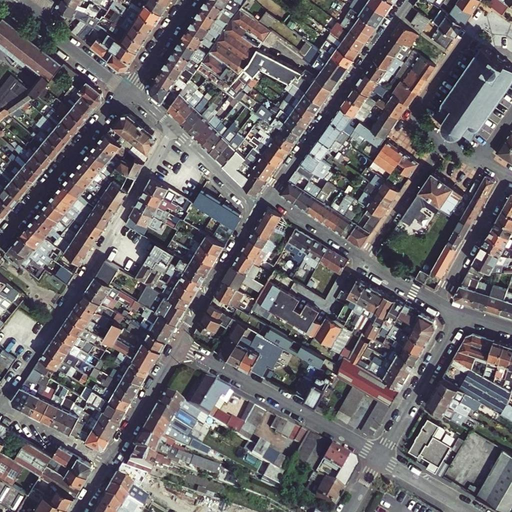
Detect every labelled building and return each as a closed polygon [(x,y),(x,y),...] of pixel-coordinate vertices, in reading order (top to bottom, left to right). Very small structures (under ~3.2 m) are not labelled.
[(97,24),(101,18),(71,0),(61,0),(58,5),(75,16),(77,12),(89,20),(97,24)] [(94,5),(96,2),(92,0),(71,0),(101,18),(104,15),(105,16),(107,13),(94,5)] [(92,0),(96,2),(109,10),(111,7),(112,5),(105,1),(105,0),(92,0)] [(151,32),(158,22),(131,5),(129,8),(117,0),(115,0),(112,5),(111,7),(117,10),(125,15),(151,32)] [(158,22),(164,12),(144,0),(131,0),(134,1),(131,5),(158,22)] [(144,0),(164,12),(170,2),(166,0),(144,0)] [(229,25),(236,15),(224,7),(214,0),(207,0),(203,7),(229,25)] [(243,5),(236,0),(214,0),(224,7),(236,15),(240,9),(243,5)] [(385,15),(386,14),(368,1),(368,2),(367,4),(361,0),(357,0),(352,8),(377,26),(385,15)] [(386,14),(394,3),(389,0),(366,0),(368,1),(386,14)] [(465,24),(473,12),(456,0),(430,0),(442,8),(465,24)] [(456,0),(473,12),(481,0),(456,0)] [(510,4),(511,5),(511,0),(492,0),(489,4),(503,14),(510,4)] [(225,30),(229,25),(203,7),(196,17),(211,27),(222,34),(225,30)] [(372,34),(377,26),(352,8),(346,16),(349,17),(372,34)] [(432,38),(448,49),(465,24),(442,8),(433,21),(432,23),(429,20),(426,25),(436,32),(432,38)] [(251,48),(249,47),(254,39),(262,44),(264,41),(256,36),(260,31),(264,34),(265,33),(268,35),(271,31),(258,22),(240,9),(236,15),(229,25),(225,30),(222,34),(217,42),(215,44),(212,49),(208,54),(204,60),(201,64),(198,69),(203,73),(208,77),(216,83),(224,89),(226,90),(237,76),(231,73),(242,58),(244,59),(251,48)] [(145,41),(151,32),(125,15),(117,10),(114,15),(118,18),(115,22),(118,24),(145,41)] [(429,20),(430,18),(419,11),(411,24),(421,31),(426,25),(429,20)] [(87,23),(89,20),(77,12),(75,16),(82,20),(87,23)] [(54,77),(65,63),(5,16),(0,21),(0,37),(16,50),(10,58),(23,68),(29,60),(45,72),(32,89),(29,87),(28,89),(19,95),(16,92),(22,83),(17,80),(0,102),(0,122),(5,119),(22,107),(37,95),(42,92),(45,88),(54,77)] [(217,42),(222,34),(211,27),(196,17),(190,27),(211,42),(212,39),(217,42)] [(367,42),(372,34),(349,17),(345,22),(343,21),(341,23),(350,30),(367,42)] [(73,31),(78,35),(88,23),(87,23),(82,20),(73,31)] [(338,21),(336,23),(342,28),(349,32),(350,30),(341,23),(338,21)] [(392,34),(409,47),(418,34),(401,22),(392,34)] [(96,35),(92,32),(95,27),(88,23),(78,35),(93,45),(98,37),(134,60),(139,51),(123,40),(112,33),(102,26),(96,35)] [(359,52),(367,42),(350,30),(349,32),(342,28),(336,23),(330,31),(332,32),(337,36),(359,52)] [(139,51),(145,41),(118,24),(115,30),(125,36),(123,40),(139,51)] [(215,44),(211,42),(190,27),(183,38),(198,48),(202,42),(212,49),(215,44)] [(123,40),(125,36),(115,30),(112,33),(123,40)] [(256,36),(264,41),(268,35),(265,33),(264,34),(260,31),(256,36)] [(354,60),(359,52),(337,36),(332,32),(328,40),(329,41),(329,42),(354,60)] [(383,46),(402,60),(410,47),(409,47),(392,34),(383,46)] [(129,67),(134,60),(98,37),(93,45),(122,69),(128,68),(129,67)] [(204,60),(208,54),(198,48),(183,38),(177,48),(191,58),(195,53),(204,60)] [(300,77),(303,72),(259,48),(262,44),(254,39),(249,47),(251,48),(244,59),(242,58),(231,73),(237,76),(226,90),(231,94),(236,97),(242,90),(247,85),(252,78),(259,71),(262,67),(276,75),(292,83),(297,75),(300,77)] [(348,67),(354,60),(329,42),(329,41),(328,40),(327,39),(321,47),(348,67)] [(338,82),(343,74),(318,56),(322,52),(319,50),(315,47),(313,45),(305,56),(303,58),(321,71),(329,77),(330,76),(338,82)] [(461,136),(464,134),(472,139),(511,82),(511,65),(508,62),(509,60),(497,53),(496,54),(483,45),(435,115),(444,122),(444,125),(445,129),(447,132),(450,135),(454,136),(457,136),(461,136)] [(374,59),(393,73),(403,60),(402,60),(383,46),(374,59)] [(343,74),(348,67),(321,47),(319,50),(322,52),(318,56),(343,74)] [(201,64),(191,58),(177,48),(171,58),(194,74),(198,69),(201,64)] [(427,79),(436,66),(414,50),(405,63),(427,79)] [(189,81),(194,74),(171,58),(164,68),(187,84),(189,81)] [(384,87),(393,73),(374,59),(364,73),(384,87)] [(419,91),(427,79),(405,63),(397,76),(419,91)] [(183,89),(187,84),(164,68),(158,77),(172,87),(175,83),(183,89)] [(333,89),(338,82),(330,76),(329,77),(321,71),(316,78),(333,89)] [(384,94),(388,89),(385,87),(384,87),(364,73),(355,86),(374,99),(380,91),(384,94)] [(322,105),(327,97),(311,85),(300,77),(297,75),(292,83),(296,86),(306,93),(322,105)] [(410,104),(419,91),(397,76),(388,89),(410,104)] [(74,83),(78,86),(99,104),(104,98),(103,92),(83,77),(79,82),(76,80),(74,83)] [(176,99),(180,93),(172,87),(158,77),(152,87),(153,93),(164,101),(169,93),(176,99)] [(203,84),(211,90),(216,83),(208,77),(203,84)] [(327,97),(333,89),(316,78),(311,85),(327,97)] [(168,110),(176,118),(189,101),(195,94),(199,89),(189,81),(187,84),(183,89),(180,93),(176,99),(171,107),(168,110)] [(71,95),(73,97),(92,112),(99,104),(78,86),(71,95)] [(317,112),(322,105),(306,93),(296,86),(291,93),(300,100),(317,112)] [(375,100),(374,99),(355,86),(348,97),(371,113),(374,110),(372,109),(377,101),(375,100)] [(37,95),(42,99),(49,91),(45,88),(42,92),(37,95)] [(405,111),(410,104),(388,89),(384,94),(391,99),(389,101),(405,111)] [(311,120),(317,112),(300,100),(291,93),(285,101),(289,104),(295,108),(311,120)] [(176,118),(182,124),(196,108),(193,105),(198,99),(195,97),(197,95),(195,94),(189,101),(176,118)] [(227,100),(235,106),(239,100),(236,97),(231,94),(227,100)] [(66,101),(64,103),(85,121),(92,112),(73,97),(68,103),(66,101)] [(182,124),(189,131),(203,115),(199,111),(208,100),(204,97),(196,108),(182,124)] [(369,117),(371,113),(348,97),(340,107),(353,115),(361,121),(365,114),(369,117)] [(401,118),(405,111),(389,101),(388,103),(381,98),(380,100),(379,102),(379,103),(385,107),(401,118)] [(235,106),(242,112),(247,106),(239,100),(235,106)] [(306,127),(311,120),(295,108),(289,104),(285,101),(280,108),(290,115),(306,127)] [(205,112),(209,116),(217,106),(213,102),(205,112)] [(64,103),(57,112),(78,129),(85,121),(64,103)] [(295,143),(301,134),(285,122),(270,111),(262,105),(258,110),(256,113),(259,115),(261,117),(265,120),(274,127),(295,143)] [(361,121),(353,115),(340,107),(331,121),(343,129),(350,135),(351,135),(356,129),(361,121)] [(378,118),(393,129),(401,118),(385,107),(378,118)] [(57,112),(50,120),(71,137),(78,129),(57,112)] [(254,122),(256,124),(261,117),(259,115),(256,113),(254,112),(249,118),(253,121),(254,122)] [(123,114),(108,131),(113,135),(117,131),(120,134),(117,138),(119,140),(137,118),(131,113),(123,114)] [(189,131),(196,138),(210,121),(203,115),(189,131)] [(301,134),(306,127),(290,115),(285,122),(301,134)] [(289,151),(295,143),(274,127),(265,120),(261,117),(255,125),(259,128),(260,129),(269,135),(289,151)] [(126,140),(132,145),(147,126),(137,118),(119,140),(123,143),(126,140)] [(386,139),(393,129),(378,118),(371,128),(372,129),(386,139)] [(71,137),(50,120),(43,129),(64,146),(71,137)] [(204,145),(217,128),(210,121),(196,138),(204,145)] [(218,159),(231,142),(237,134),(234,132),(238,126),(236,125),(238,123),(236,121),(229,129),(211,152),(218,159)] [(342,144),(343,145),(350,135),(343,129),(331,121),(318,138),(331,147),(337,151),(342,144)] [(362,143),(367,137),(372,129),(371,128),(364,123),(361,121),(356,129),(351,135),(362,143)] [(204,145),(211,152),(229,129),(226,126),(227,125),(225,122),(224,124),(222,122),(217,128),(204,145)] [(147,126),(132,145),(130,149),(131,150),(130,151),(138,157),(146,161),(157,140),(155,132),(147,126)] [(29,131),(36,137),(57,154),(64,146),(43,129),(43,128),(38,134),(31,128),(29,131)] [(284,158),(289,151),(269,135),(260,129),(258,133),(270,143),(268,146),(284,158)] [(381,146),(386,139),(372,129),(367,137),(381,146)] [(108,131),(101,140),(116,153),(121,148),(128,153),(130,151),(131,150),(130,149),(123,143),(119,140),(117,138),(113,135),(108,131)] [(218,159),(225,166),(238,149),(240,146),(245,139),(241,134),(238,132),(237,134),(231,142),(218,159)] [(57,154),(36,137),(32,143),(25,137),(22,140),(37,151),(50,163),(57,154)] [(279,166),(284,158),(268,146),(256,137),(252,141),(265,151),(262,154),(279,166)] [(310,150),(322,159),(331,147),(318,138),(310,150)] [(101,140),(94,148),(117,167),(118,166),(124,159),(116,153),(101,140)] [(375,160),(384,167),(398,147),(389,140),(375,160)] [(273,174),(279,166),(262,154),(246,141),(241,149),(247,154),(250,148),(254,152),(250,157),(273,174)] [(497,153),(511,163),(511,144),(506,141),(497,153)] [(391,171),(392,173),(406,153),(398,147),(384,167),(391,171)] [(117,167),(94,148),(88,156),(107,173),(111,168),(114,170),(117,167)] [(256,197),(268,181),(252,169),(242,160),(246,157),(240,151),(238,149),(225,166),(256,197)] [(50,163),(37,151),(32,156),(25,150),(22,153),(25,156),(43,171),(50,163)] [(330,164),(322,159),(310,150),(301,163),(313,171),(315,173),(322,177),(328,167),(330,164)] [(138,157),(130,151),(128,153),(131,156),(128,159),(125,157),(124,159),(118,166),(139,176),(146,161),(138,157)] [(334,158),(341,162),(344,156),(338,152),(334,158)] [(43,171),(25,156),(21,160),(14,154),(11,159),(12,160),(36,179),(43,171)] [(88,156),(80,165),(103,184),(106,181),(103,178),(107,173),(88,156)] [(268,181),(273,174),(250,157),(247,162),(254,166),(252,169),(268,181)] [(36,179),(12,160),(8,164),(4,161),(1,164),(6,168),(29,188),(36,179)] [(315,173),(313,171),(301,163),(296,170),(307,177),(309,175),(312,176),(312,177),(315,173)] [(80,165),(73,174),(88,186),(96,192),(102,185),(103,184),(80,165)] [(0,174),(0,177),(4,181),(22,196),(29,188),(6,168),(0,174)] [(470,204),(473,198),(434,171),(403,217),(408,221),(426,195),(462,219),(462,217),(470,204)] [(73,174),(67,182),(82,194),(88,186),(73,174)] [(477,192),(487,198),(497,181),(487,175),(477,192)] [(125,199),(131,191),(109,176),(106,181),(103,184),(102,185),(125,199)] [(355,184),(358,186),(364,178),(360,176),(355,184)] [(147,188),(173,202),(177,195),(180,197),(182,194),(180,193),(178,191),(167,185),(157,180),(153,177),(147,188)] [(279,193),(294,203),(303,189),(289,180),(279,193)] [(395,199),(400,191),(384,180),(379,188),(395,199)] [(0,191),(15,204),(22,196),(4,181),(0,185),(0,191)] [(67,182),(60,190),(80,207),(84,202),(87,204),(89,202),(90,200),(82,194),(67,182)] [(349,194),(352,196),(358,186),(355,184),(354,185),(349,194)] [(389,207),(395,199),(379,188),(372,184),(367,192),(389,207)] [(96,192),(96,193),(119,208),(125,199),(102,185),(96,192)] [(142,197),(166,211),(168,207),(175,211),(178,205),(173,202),(147,188),(142,197)] [(193,202),(237,227),(243,217),(243,212),(235,208),(222,200),(209,193),(201,188),(194,201),(193,202)] [(294,203),(308,212),(317,198),(303,189),(294,203)] [(60,190),(53,198),(74,216),(79,211),(80,212),(82,210),(83,209),(80,207),(60,190)] [(15,204),(0,191),(0,205),(8,213),(15,204)] [(383,216),(389,207),(367,192),(360,201),(370,207),(383,216)] [(470,204),(480,210),(487,198),(477,192),(473,198),(470,204)] [(119,208),(96,193),(91,199),(90,200),(89,202),(113,218),(119,208)] [(320,220),(334,229),(347,211),(355,198),(352,196),(349,194),(347,193),(336,210),(330,206),(320,220)] [(511,193),(503,210),(511,214),(511,193)] [(166,211),(142,197),(137,206),(161,220),(166,211)] [(53,198),(46,206),(62,220),(66,216),(72,222),(75,219),(76,217),(74,216),(53,198)] [(190,198),(184,208),(186,209),(188,211),(192,203),(193,202),(194,201),(190,198)] [(308,212),(320,220),(330,206),(317,198),(308,212)] [(113,218),(89,202),(87,204),(83,209),(82,210),(106,227),(113,218)] [(462,217),(473,223),(480,210),(470,204),(462,217)] [(0,220),(1,221),(8,213),(0,205),(0,220)] [(46,206),(39,215),(57,230),(61,224),(67,229),(68,227),(69,226),(62,220),(46,206)] [(137,206),(132,215),(158,230),(164,221),(161,220),(137,206)] [(277,243),(289,224),(283,216),(269,207),(255,230),(276,242),(277,243)] [(347,238),(362,247),(383,216),(370,207),(366,212),(375,218),(371,224),(366,230),(357,224),(347,238)] [(75,219),(84,225),(100,236),(106,227),(82,210),(80,212),(76,217),(75,219)] [(498,218),(511,226),(511,214),(503,210),(498,218)] [(334,229),(347,238),(357,224),(350,220),(353,215),(347,211),(334,229)] [(180,219),(171,214),(169,218),(177,223),(180,219)] [(57,230),(39,215),(32,223),(51,240),(55,234),(60,237),(61,236),(62,234),(57,230)] [(454,231),(465,237),(473,223),(462,217),(462,219),(454,231)] [(366,230),(371,224),(362,218),(357,224),(366,230)] [(511,226),(498,218),(493,227),(511,237),(511,226)] [(29,227),(24,233),(50,255),(52,256),(61,263),(75,273),(82,263),(59,247),(55,243),(51,240),(32,223),(29,227)] [(68,227),(73,230),(94,245),(100,236),(84,225),(80,231),(70,224),(69,226),(68,227)] [(511,237),(493,227),(488,236),(506,246),(511,247),(511,237)] [(290,239),(289,242),(299,248),(294,257),(300,261),(298,264),(301,266),(315,239),(297,228),(290,239)] [(61,236),(72,243),(88,254),(91,250),(94,245),(73,230),(69,236),(64,233),(62,234),(61,236)] [(250,237),(248,241),(269,253),(276,242),(255,230),(250,237)] [(194,239),(202,244),(220,255),(225,247),(199,231),(194,239)] [(447,244),(458,250),(465,237),(454,231),(447,244)] [(50,255),(24,233),(16,243),(37,261),(42,255),(48,261),(52,256),(50,255)] [(511,247),(506,246),(488,236),(483,245),(501,254),(507,255),(511,256),(511,247)] [(329,248),(315,239),(301,266),(304,267),(305,264),(307,265),(308,262),(318,268),(322,261),(329,248)] [(82,263),(88,254),(72,243),(68,248),(57,240),(55,243),(59,247),(82,263)] [(269,253),(248,241),(241,253),(258,264),(261,259),(274,267),(276,264),(268,259),(266,258),(268,254),(269,253)] [(16,243),(8,252),(22,263),(23,262),(41,277),(47,268),(41,264),(37,261),(16,243)] [(172,263),(170,262),(175,254),(175,253),(167,249),(158,243),(137,278),(148,285),(154,288),(158,282),(159,280),(165,271),(169,264),(171,265),(172,263)] [(220,255),(202,244),(199,250),(193,246),(193,247),(185,243),(183,246),(191,250),(215,264),(220,255)] [(440,257),(450,263),(458,250),(447,244),(440,257)] [(496,263),(501,254),(483,245),(479,253),(496,263)] [(329,248),(322,261),(342,273),(349,259),(329,248)] [(215,264),(191,250),(185,259),(189,261),(209,274),(211,270),(215,264)] [(234,265),(256,278),(262,266),(258,264),(241,253),(234,265)] [(511,263),(503,263),(496,263),(479,253),(473,262),(477,265),(484,268),(491,272),(498,272),(511,272),(511,263)] [(496,263),(503,263),(507,255),(501,254),(496,263)] [(270,256),(268,259),(276,264),(278,260),(270,256)] [(432,270),(443,276),(450,263),(440,257),(432,270)] [(189,261),(185,259),(182,258),(177,266),(179,267),(204,282),(209,274),(189,261)] [(97,276),(111,284),(120,269),(106,260),(97,276)] [(61,263),(55,274),(68,283),(75,273),(61,263)] [(256,278),(234,265),(225,280),(239,289),(244,280),(263,291),(267,285),(256,278)] [(466,276),(480,281),(484,268),(477,265),(474,271),(470,269),(466,276)] [(179,267),(174,276),(198,291),(204,282),(179,267)] [(416,278),(425,283),(430,274),(421,269),(416,278)] [(425,283),(435,289),(443,276),(432,270),(430,274),(425,283)] [(165,271),(159,280),(193,300),(198,291),(174,276),(170,282),(164,279),(168,272),(165,271)] [(0,274),(0,289),(13,300),(19,305),(26,296),(0,274)] [(97,276),(91,284),(116,299),(121,290),(111,284),(97,276)] [(291,291),(270,279),(267,285),(263,291),(258,300),(270,308),(270,309),(277,313),(278,312),(291,291)] [(348,321),(355,308),(367,288),(369,284),(360,279),(350,296),(355,299),(351,304),(350,303),(346,303),(339,316),(348,321)] [(477,290),(479,283),(464,279),(461,285),(477,290)] [(485,285),(493,288),(495,281),(487,279),(485,285)] [(167,287),(163,294),(188,309),(193,300),(159,280),(158,282),(167,287)] [(216,295),(231,303),(239,289),(225,280),(216,294),(216,295)] [(116,299),(91,284),(86,293),(110,307),(116,299)] [(367,288),(355,308),(361,312),(358,318),(360,319),(378,289),(369,284),(367,288)] [(188,309),(163,294),(154,288),(148,285),(139,301),(141,302),(152,309),(166,317),(178,325),(188,309)] [(456,299),(472,304),(477,290),(461,285),(455,296),(456,299)] [(0,289),(0,302),(6,308),(13,300),(0,289)] [(364,321),(369,324),(387,294),(378,289),(360,319),(357,325),(360,327),(364,321)] [(472,304),(487,309),(492,294),(477,290),(472,304)] [(291,291),(278,312),(289,319),(288,320),(296,324),(296,323),(303,312),(297,308),(303,298),(291,291)] [(86,293),(80,301),(104,315),(108,310),(117,315),(118,312),(110,307),(86,293)] [(355,385),(366,392),(380,400),(391,407),(402,389),(359,364),(361,360),(364,355),(369,347),(374,338),(375,339),(379,333),(380,330),(398,300),(387,294),(369,324),(349,358),(346,356),(338,374),(355,385)] [(487,309),(501,313),(506,299),(492,294),(487,309)] [(501,313),(511,316),(511,295),(507,294),(506,299),(501,313)] [(273,327),(268,324),(250,314),(231,303),(216,295),(211,304),(228,314),(231,316),(236,319),(249,327),(253,329),(259,332),(285,347),(324,369),(330,359),(306,346),(302,353),(295,348),(299,342),(273,327)] [(137,300),(133,307),(132,308),(134,309),(137,309),(141,302),(139,301),(137,300)] [(407,305),(398,300),(380,330),(384,333),(388,326),(393,329),(395,326),(397,321),(400,316),(407,305)] [(104,315),(80,301),(74,309),(101,325),(107,328),(110,330),(112,327),(106,323),(109,318),(104,315)] [(0,302),(0,316),(6,322),(8,320),(1,314),(6,308),(0,302)] [(303,312),(296,323),(308,331),(308,332),(315,336),(323,324),(315,320),(322,310),(309,302),(303,312)] [(218,330),(228,314),(211,304),(210,304),(201,320),(202,321),(218,330)] [(407,305),(400,316),(434,335),(438,328),(436,321),(423,314),(421,318),(413,313),(415,309),(407,305)] [(99,327),(101,325),(74,309),(69,317),(93,332),(97,326),(99,327)] [(166,317),(152,309),(147,317),(174,333),(178,325),(166,317)] [(120,320),(123,315),(122,314),(118,312),(117,315),(113,321),(115,322),(124,327),(126,324),(120,320)] [(136,316),(129,313),(127,317),(133,321),(136,316)] [(323,324),(315,336),(333,347),(345,326),(346,325),(337,320),(334,320),(327,316),(323,324)] [(434,335),(400,316),(397,321),(406,327),(404,331),(428,345),(434,335)] [(63,325),(88,340),(93,332),(69,317),(63,325)] [(174,333),(147,317),(145,322),(153,327),(151,331),(168,341),(174,333)] [(232,326),(234,327),(245,333),(249,327),(236,319),(232,326)] [(218,330),(202,321),(198,328),(214,337),(218,330)] [(119,347),(137,357),(153,367),(158,358),(155,356),(158,351),(162,353),(163,350),(145,340),(141,347),(137,345),(136,348),(118,337),(125,327),(124,327),(115,322),(112,327),(110,330),(105,339),(106,339),(111,342),(119,347)] [(82,348),(88,340),(63,325),(61,330),(58,334),(82,348)] [(341,353),(354,331),(345,326),(333,347),(332,348),(341,353)] [(393,329),(389,335),(392,337),(400,342),(422,354),(428,345),(404,331),(395,326),(393,329)] [(134,333),(145,340),(163,350),(168,341),(151,331),(144,327),(141,332),(136,329),(134,333)] [(234,327),(227,339),(237,346),(245,333),(234,327)] [(237,346),(230,359),(235,361),(241,365),(251,347),(244,343),(253,329),(249,327),(245,333),(237,346)] [(102,332),(100,335),(105,339),(110,330),(107,328),(104,333),(102,332)] [(251,347),(241,365),(252,371),(253,370),(264,376),(269,366),(274,368),(285,347),(259,332),(251,347)] [(379,333),(375,339),(383,344),(384,344),(386,340),(387,338),(379,333)] [(70,352),(77,356),(82,348),(58,334),(52,342),(70,352)] [(468,337),(455,359),(472,368),(478,357),(490,360),(496,341),(475,334),(468,337)] [(378,352),(383,344),(375,339),(374,338),(369,347),(378,352)] [(104,346),(102,348),(106,351),(111,342),(106,339),(102,345),(104,346)] [(230,359),(237,346),(227,339),(219,353),(230,359)] [(397,347),(386,340),(384,344),(395,350),(417,363),(422,354),(400,342),(397,347)] [(11,341),(4,350),(17,359),(23,350),(11,341)] [(507,344),(496,341),(490,360),(485,375),(490,378),(494,367),(499,369),(507,344)] [(47,349),(64,360),(70,352),(52,342),(47,349)] [(109,352),(114,355),(119,347),(111,342),(106,351),(109,352)] [(508,366),(510,366),(511,360),(511,345),(507,344),(499,369),(497,375),(501,377),(504,378),(508,366)] [(100,347),(94,355),(101,359),(106,351),(102,348),(100,347)] [(369,347),(364,355),(374,361),(379,353),(378,352),(369,347)] [(64,360),(47,349),(43,355),(41,358),(78,379),(86,384),(91,375),(64,360)] [(4,350),(0,356),(0,361),(10,368),(17,359),(4,350)] [(417,363),(395,350),(392,356),(390,355),(388,358),(392,360),(412,372),(417,363)] [(143,384),(148,376),(123,361),(114,355),(109,352),(106,351),(101,359),(103,360),(108,363),(110,358),(122,365),(119,370),(143,384)] [(123,361),(148,376),(153,367),(137,357),(134,362),(125,357),(123,361)] [(472,368),(455,359),(447,372),(453,376),(457,368),(470,375),(461,389),(472,396),(499,411),(502,413),(509,403),(511,394),(511,392),(499,384),(495,381),(490,378),(485,375),(472,368)] [(407,380),(388,369),(378,363),(376,367),(371,366),(361,360),(359,364),(402,389),(407,380)] [(412,372),(392,360),(389,365),(390,365),(388,369),(407,380),(412,372)] [(96,367),(102,371),(105,365),(99,362),(97,365),(96,367)] [(91,375),(95,378),(97,374),(99,376),(102,371),(96,367),(91,375)] [(23,406),(33,388),(42,374),(43,373),(35,368),(14,398),(15,401),(23,406)] [(114,378),(138,392),(143,384),(119,370),(118,373),(109,368),(106,373),(114,378)] [(324,369),(319,377),(324,379),(324,378),(328,372),(324,369)] [(95,378),(91,375),(86,384),(91,387),(95,381),(108,389),(104,395),(112,399),(128,409),(133,401),(102,382),(95,378)] [(319,377),(316,383),(307,400),(318,407),(333,379),(328,377),(327,379),(324,378),(324,379),(319,377)] [(53,381),(52,382),(59,386),(61,384),(52,378),(51,380),(53,381)] [(104,379),(102,382),(133,401),(138,392),(114,378),(111,383),(104,379)] [(196,393),(205,398),(213,384),(211,383),(203,378),(194,392),(196,393)] [(307,400),(316,383),(306,378),(302,386),(297,395),(307,400)] [(128,409),(112,399),(110,403),(94,393),(95,390),(91,387),(86,384),(78,379),(72,390),(80,395),(89,401),(122,420),(128,409)] [(438,387),(467,404),(472,407),(474,404),(469,401),(472,396),(461,389),(443,379),(438,387)] [(33,388),(23,406),(33,411),(43,394),(49,383),(43,380),(37,390),(33,388)] [(225,405),(232,394),(213,384),(205,398),(197,411),(209,417),(232,431),(237,434),(240,429),(242,427),(218,412),(224,404),(225,405)] [(43,394),(33,411),(43,416),(54,395),(58,389),(53,385),(47,396),(43,394)] [(355,385),(341,411),(337,417),(348,423),(366,392),(355,385)] [(54,395),(43,416),(50,420),(52,422),(70,389),(66,387),(60,398),(54,395)] [(438,387),(433,396),(462,413),(467,404),(438,387)] [(70,389),(52,422),(62,427),(71,410),(74,406),(77,400),(80,395),(72,390),(70,389)] [(209,417),(197,411),(187,404),(165,391),(160,400),(187,417),(197,422),(203,426),(209,417)] [(187,404),(197,411),(205,398),(196,393),(194,392),(187,404)] [(77,400),(87,405),(87,404),(89,401),(80,395),(77,400)] [(433,396),(427,405),(449,417),(458,422),(463,414),(462,413),(433,396)] [(197,422),(187,417),(160,400),(154,409),(180,424),(185,427),(192,431),(197,422)] [(377,431),(385,418),(388,412),(391,407),(380,400),(363,431),(368,434),(377,431)] [(92,415),(99,419),(116,429),(122,420),(89,401),(87,404),(95,409),(92,415)] [(262,418),(266,411),(257,406),(254,405),(250,412),(262,418)] [(180,424),(154,409),(149,418),(175,432),(180,424)] [(71,410),(62,427),(71,432),(75,426),(78,419),(79,417),(80,415),(71,410)] [(494,420),(511,430),(511,418),(502,413),(499,411),(494,420)] [(262,418),(250,412),(247,418),(258,424),(262,418)] [(86,424),(93,428),(99,419),(92,415),(86,424)] [(3,421),(11,426),(13,421),(5,417),(3,421)] [(276,430),(282,420),(277,417),(271,428),(276,430)] [(144,426),(162,436),(171,440),(187,447),(190,440),(180,435),(175,432),(149,418),(144,426)] [(247,418),(244,423),(255,430),(258,424),(247,418)] [(422,457),(430,462),(427,468),(436,473),(452,446),(440,439),(445,431),(445,429),(440,426),(440,425),(428,418),(425,424),(424,424),(422,428),(422,429),(419,434),(418,434),(416,439),(408,452),(418,457),(420,454),(423,455),(422,457)] [(99,419),(93,428),(111,439),(116,429),(99,419)] [(0,420),(0,451),(1,450),(7,441),(13,431),(9,429),(10,426),(0,420)] [(276,432),(282,435),(289,423),(282,420),(276,430),(276,432)] [(242,427),(240,429),(252,435),(255,430),(244,423),(242,427)] [(289,423),(282,435),(289,438),(295,426),(289,423)] [(180,435),(182,432),(185,427),(180,424),(175,432),(180,435)] [(71,432),(101,448),(106,447),(111,439),(93,428),(90,434),(75,426),(71,432)] [(144,426),(137,438),(157,445),(176,452),(185,455),(187,450),(160,440),(162,436),(144,426)] [(289,438),(295,442),(301,430),(299,428),(295,426),(289,438)] [(240,429),(237,434),(249,441),(252,435),(240,429)] [(302,445),(308,433),(301,430),(295,442),(302,445)] [(192,436),(182,432),(180,435),(190,440),(192,436)] [(315,475),(331,447),(308,433),(302,445),(293,461),(312,473),(315,475)] [(176,452),(157,445),(137,438),(131,449),(135,450),(139,452),(172,463),(173,460),(219,476),(222,468),(185,455),(176,452)] [(41,476),(77,496),(83,486),(56,470),(48,465),(50,461),(54,456),(28,440),(16,459),(26,465),(42,475),(41,476)] [(257,446),(249,441),(245,449),(252,454),(257,446)] [(262,460),(269,448),(269,447),(259,442),(257,446),(252,454),(262,460)] [(55,456),(69,465),(70,463),(69,462),(74,454),(61,446),(55,456)] [(356,461),(331,447),(315,475),(344,491),(358,467),(356,461)] [(275,451),(269,448),(262,460),(268,463),(275,451)] [(504,511),(511,511),(511,453),(505,449),(477,496),(504,511)] [(0,475),(14,485),(26,465),(16,459),(1,450),(0,451),(0,475)] [(139,452),(135,450),(126,466),(150,473),(154,464),(168,469),(169,469),(183,474),(185,468),(172,463),(139,452)] [(268,463),(274,466),(281,454),(275,451),(268,463)] [(274,466),(280,470),(286,458),(281,454),(274,466)] [(69,465),(89,476),(94,468),(93,465),(77,455),(74,460),(70,463),(69,465)] [(59,466),(56,470),(83,486),(89,476),(69,465),(55,456),(54,456),(50,461),(59,466)] [(286,473),(293,461),(286,458),(280,470),(283,472),(286,473)] [(304,491),(334,508),(344,491),(315,475),(312,473),(307,481),(309,482),(304,491)] [(30,495),(30,494),(14,485),(0,475),(0,501),(18,511),(19,511),(24,504),(30,495)] [(77,496),(41,476),(35,487),(70,508),(77,496)] [(115,477),(108,488),(142,508),(149,497),(115,477)] [(201,511),(204,508),(165,485),(161,492),(194,511),(201,511)] [(67,511),(70,508),(35,487),(30,494),(30,495),(37,499),(33,506),(38,509),(37,511),(24,504),(19,511),(67,511)] [(142,508),(108,488),(102,498),(124,511),(147,511),(148,511),(142,508)] [(124,511),(102,498),(95,509),(99,511),(124,511)] [(0,511),(18,511),(0,501),(0,511)]
